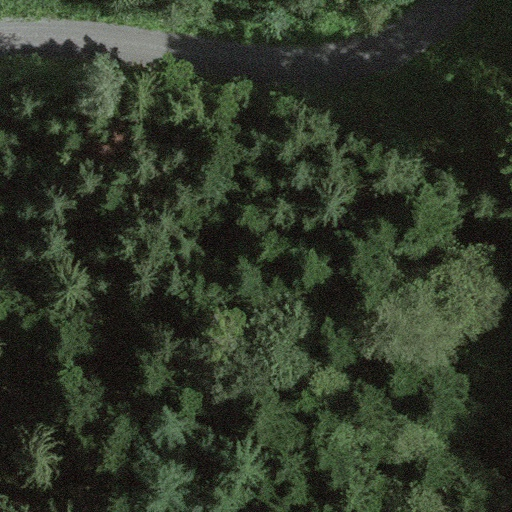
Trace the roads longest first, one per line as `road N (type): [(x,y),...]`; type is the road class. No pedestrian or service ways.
road 1 (track): [(0,53),(75,51),(299,74)]
road 2 (track): [(299,74),(357,70),(418,39),(453,0)]
